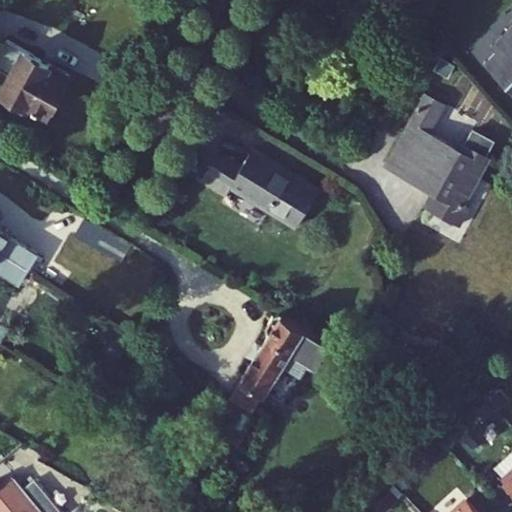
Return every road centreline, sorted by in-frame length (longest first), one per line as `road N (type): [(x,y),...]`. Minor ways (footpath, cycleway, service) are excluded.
road 1 (residential): [(188,79),(411,203)]
road 2 (residential): [(0,149),(181,263),(202,286)]
road 3 (residential): [(202,286),(237,293),(251,326),(240,348),(219,359),(185,346)]
